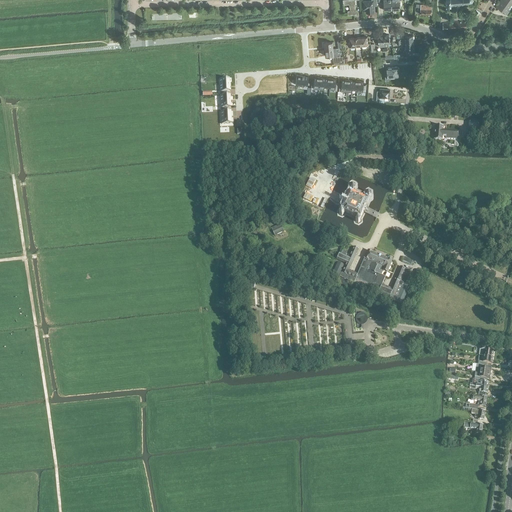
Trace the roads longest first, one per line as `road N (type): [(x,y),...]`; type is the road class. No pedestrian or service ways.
road 1 (track): [(0,93),(60,511)]
road 2 (unclassified): [(302,29),(132,45)]
road 3 (track): [(376,511),(480,475),(498,476)]
road 4 (residential): [(254,3),(132,5)]
road 5 (unclassified): [(0,57),(120,46)]
